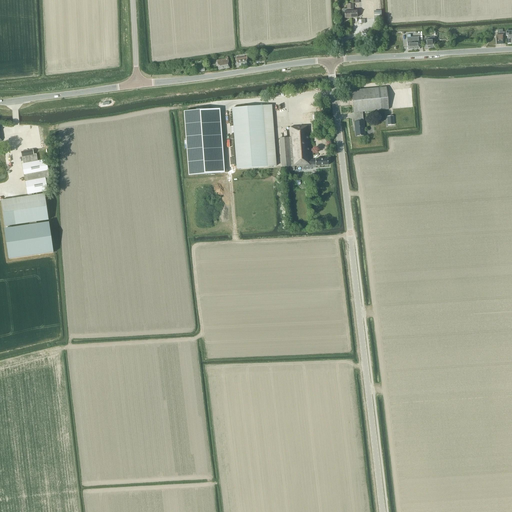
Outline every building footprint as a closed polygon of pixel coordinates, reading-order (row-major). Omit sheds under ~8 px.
[(344,19),(351,18),(350,4),(347,4),(347,9),(342,9),(342,15),(344,15),(344,19)] [(502,32),(497,32),(497,33),(497,36),(496,36),(496,45),(503,44),(502,37),(505,37),(504,32),(502,32)] [(407,50),(419,49),(418,42),(418,37),(410,38),(407,38),(407,42),(407,50)] [(435,48),(434,41),(434,37),(424,38),(424,49),(429,49),(435,48)] [(229,68),(228,59),(227,57),(225,57),(226,59),(216,60),(218,70),(229,68)] [(237,67),(248,65),(247,57),(235,59),(237,67)] [(362,112),(388,110),(386,87),(351,91),(353,113),(354,113),(355,122),(354,122),(355,136),(364,135),(362,112)] [(236,169),(276,166),(272,106),(232,109),(236,169)] [(215,109),(184,112),(189,176),(220,173),(215,109)] [(315,166),(328,165),(327,159),(315,159),(315,160),(310,160),(308,126),(289,128),(290,138),(279,138),(281,167),(290,167),(290,171),(294,171),(294,166),(311,166),(311,165),(315,165),(315,166)] [(46,183),(49,182),(48,172),(46,160),(37,161),(36,154),(33,154),(32,150),(21,152),(23,164),(21,164),(27,195),(47,191),(46,183)] [(48,220),(44,194),(1,200),(5,227),(36,222),(48,220)] [(30,225),(5,229),(9,259),(53,253),(49,223),(36,224),(36,222),(29,223),(30,225)]
